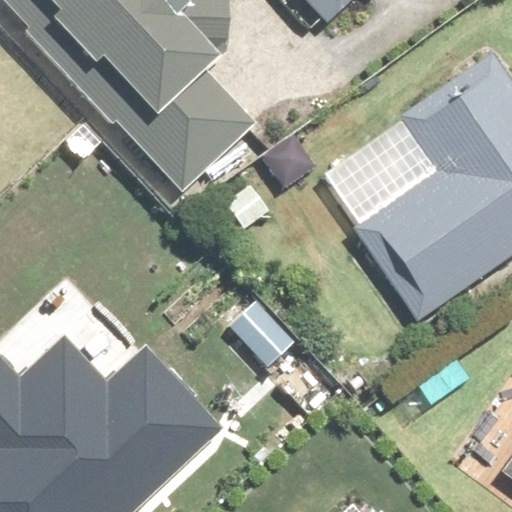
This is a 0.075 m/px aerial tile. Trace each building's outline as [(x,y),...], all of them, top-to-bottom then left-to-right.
[(28,0),(24,4),(86,75),(93,68),(127,107),(105,126),(171,201),(252,130),(206,78),(209,21),(235,0),(28,0)] [(290,0),(328,38),(367,0),(290,0)] [(431,183),(348,237),(404,323),(511,252),(511,109),(478,59),(388,118),(431,183)] [(0,511),(131,511),(218,429),(146,354),(105,394),(64,351),(20,394),(0,372),(0,511)] [(511,511),(511,475),(486,511),(511,511)]
